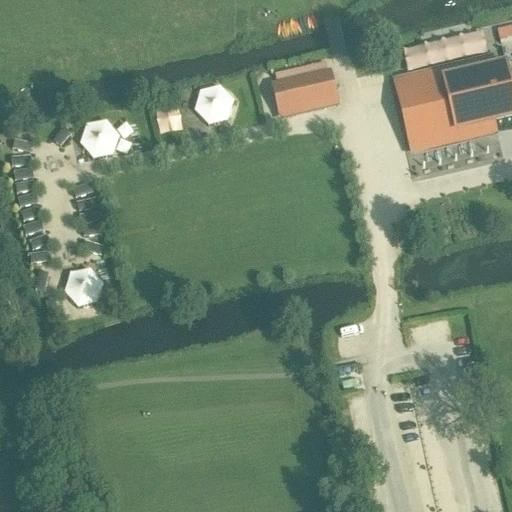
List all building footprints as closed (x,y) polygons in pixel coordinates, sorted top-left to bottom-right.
[(433,76),(395,85),(395,87),(409,147),(495,127),(511,123),(511,78),(508,79),(505,68),(493,71),(491,62),(433,76)] [(327,76),(277,88),(284,118),(305,113),(305,110),(323,106),(324,109),(337,105),(330,75),(327,76)] [(200,96),(194,115),(208,130),(228,125),(233,106),(219,91),(200,96)] [(93,163),(112,159),(119,141),(106,126),(87,129),(80,148),(93,163)] [(59,154),(71,140),(64,133),(52,148),(59,154)] [(12,154),(31,158),(33,149),(15,145),(12,154)] [(12,172),(31,171),(30,162),(11,163),(12,172)] [(14,186),(33,183),(32,174),(13,177),(14,186)] [(17,200),(35,196),(34,187),(15,190),(17,200)] [(75,204),(93,197),(90,188),(72,194),(75,204)] [(20,214),(38,208),(35,199),(17,204),(20,214)] [(78,217),(97,213),(94,204),(76,208),(78,217)] [(22,227),(41,222),(38,213),(20,218),(22,227)] [(80,230),(99,227),(97,217),(78,220),(80,230)] [(25,241),(44,236),(41,227),(22,232),(25,241)] [(83,243),(102,240),(100,230),(81,233),(83,243)] [(32,256),(49,250),(46,240),(28,247),(32,256)] [(82,256),(101,261),(103,252),(85,246),(82,256)] [(31,269),(50,267),(49,258),(30,259),(31,269)] [(97,307),(103,288),(90,274),(70,278),(64,297),(78,312),(97,307)] [(46,298),(51,280),(41,277),(37,296),(46,298)]
